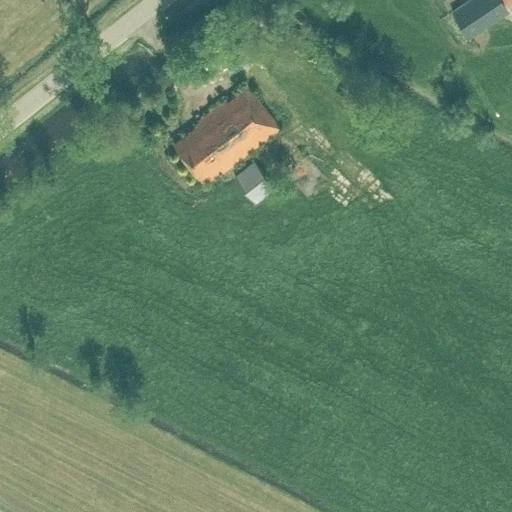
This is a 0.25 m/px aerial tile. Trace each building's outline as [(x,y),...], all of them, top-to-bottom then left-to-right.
[(470,35),(511,8),(505,0),(462,0),(450,9),(470,35)] [(218,67),(237,51),(232,45),(235,43),(225,30),(196,53),(206,66),(212,61),(218,67)] [(281,101),(297,94),(279,58),(264,66),(281,101)] [(299,81),(310,69),(301,61),(290,73),(299,81)] [(481,72),(489,84),(499,77),(491,65),(481,72)] [(345,105),(314,128),(331,151),(362,127),(345,105)] [(178,145),(203,179),(224,163),(222,160),(248,141),(250,144),(261,136),(248,119),(239,126),(226,109),(178,145)] [(254,160),(236,175),(255,201),(273,186),(254,160)]
